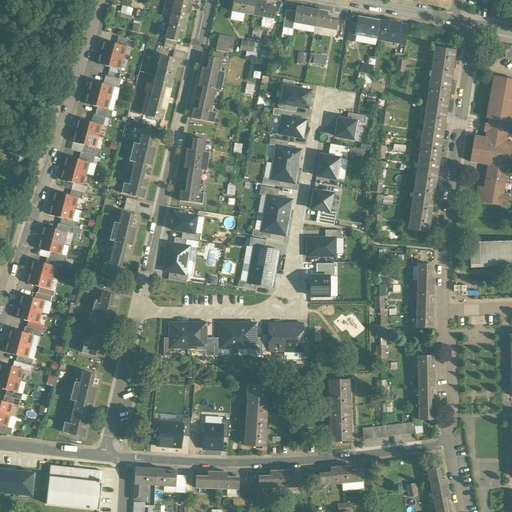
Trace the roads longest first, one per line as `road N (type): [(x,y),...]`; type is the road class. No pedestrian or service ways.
road 1 (residential): [(138,312),(260,314),(277,302),(323,106)]
road 2 (residential): [(98,0),(0,326)]
road 3 (residential): [(127,460),(273,462),(445,442)]
road 4 (residential): [(205,0),(138,312)]
road 5 (residential): [(441,310),(444,207),(473,24)]
road 6 (residential): [(138,312),(107,459)]
road 7 (residential): [(445,442),(452,421),(441,310)]
